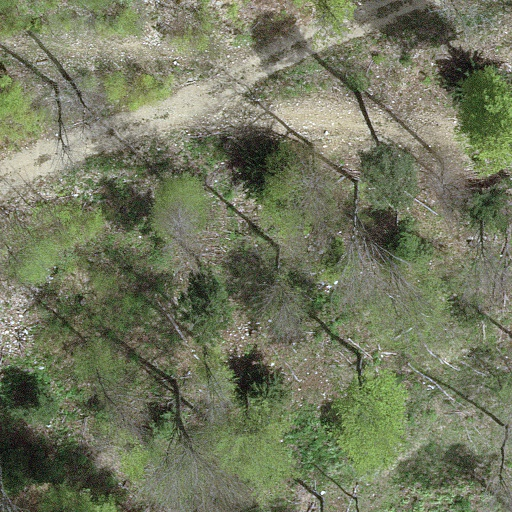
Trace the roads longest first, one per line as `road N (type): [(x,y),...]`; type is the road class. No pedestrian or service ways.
road 1 (track): [(511,150),(424,132),(174,105)]
road 2 (track): [(0,180),(280,58)]
road 3 (track): [(280,58),(158,49),(0,54)]
road 4 (track): [(280,58),(439,0)]
